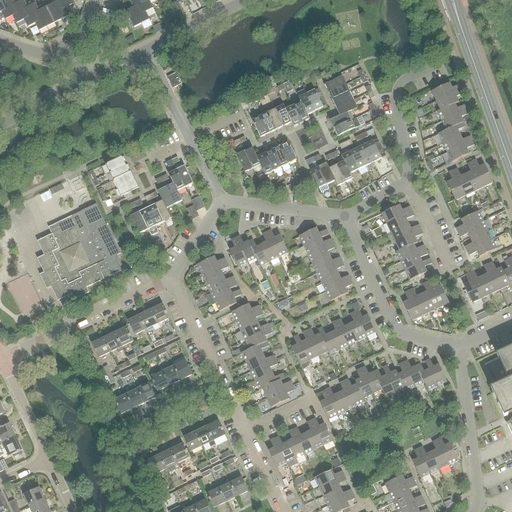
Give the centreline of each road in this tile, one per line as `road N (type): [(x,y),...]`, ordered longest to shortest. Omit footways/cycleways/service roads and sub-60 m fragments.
road 1 (residential): [(173,277),(2,359)]
road 2 (residential): [(457,347),(393,325),(344,218)]
road 3 (tertiary): [(511,169),(452,0)]
road 4 (residential): [(245,430),(173,277)]
road 5 (residential): [(457,347),(477,484),(473,511)]
road 6 (residential): [(218,200),(145,53)]
road 7 (residential): [(406,183),(397,91),(401,81),(437,64)]
road 8 (residential): [(344,218),(218,200)]
